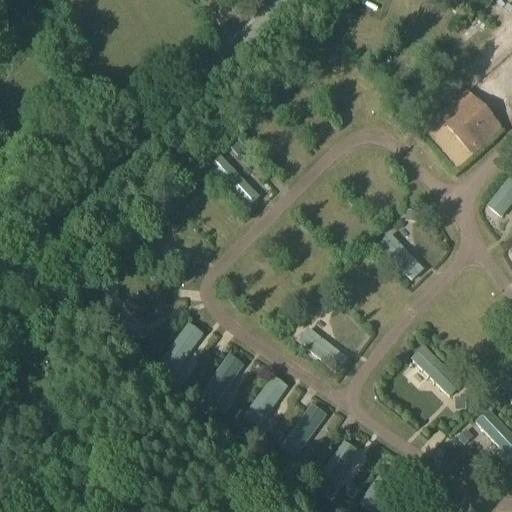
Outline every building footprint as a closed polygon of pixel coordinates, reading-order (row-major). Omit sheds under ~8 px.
[(460,38),(466,47),(483,35),(476,26),(460,38)] [(422,104),(434,116),(464,89),(452,76),(422,104)] [(466,95),(434,123),(419,136),(456,175),(503,135),(466,95)] [(220,160),(208,171),(246,213),(258,201),(220,160)] [(500,222),(511,206),(511,177),(486,211),(500,222)] [(390,238),(377,250),(409,284),(422,273),(390,238)] [(147,243),(140,258),(182,276),(188,261),(147,243)] [(137,334),(97,305),(86,319),(86,320),(126,349),(137,334)] [(307,326),(296,341),(341,373),(352,358),(307,326)] [(170,381),(203,338),(188,327),(155,370),(170,381)] [(410,363),(409,364),(447,400),(460,386),(422,351),(410,363)] [(242,371),(244,369),(229,359),(199,399),(214,409),(242,371)] [(258,431),(287,391),(272,380),(243,421),(258,431)] [(293,463),(326,419),(311,409),(279,453),(293,463)] [(511,439),(488,414),(474,426),(508,462),(511,458),(511,439)] [(356,456),(356,455),(343,445),(319,477),(333,487),(356,456)] [(375,511),(400,478),(401,476),(387,466),(358,506),(366,511),(375,511)] [(440,511),(444,507),(430,496),(417,511),(440,511)]
